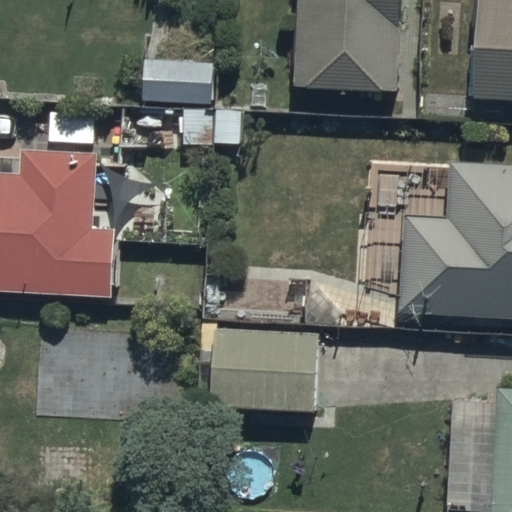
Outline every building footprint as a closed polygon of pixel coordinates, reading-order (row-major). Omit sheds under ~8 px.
[(397,0),(298,0),(294,76),(394,81),(397,0)] [(511,0),(473,0),(470,90),(511,91),(511,0)] [(143,53),(141,93),(209,96),(211,56),(143,53)] [(0,281),(112,288),(116,220),(92,219),(96,147),(19,143),(18,169),(0,168),(0,281)] [(402,209),(397,306),(511,311),(511,160),(449,158),(447,211),(402,209)] [(212,323),(209,398),(312,401),(314,326),(212,323)] [(511,511),(511,382),(497,381),(490,511),(511,511)] [(87,440),(38,439),(37,489),(86,490),(87,440)]
